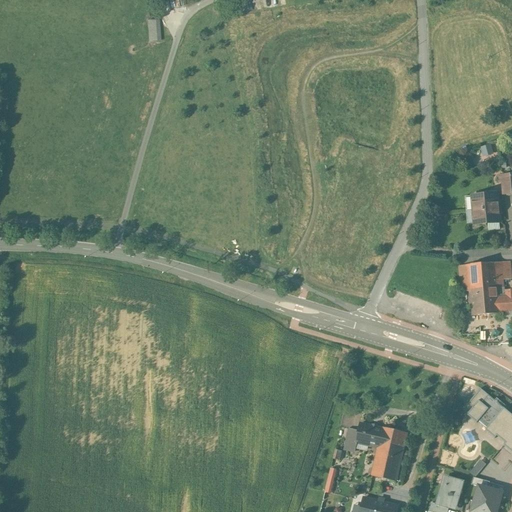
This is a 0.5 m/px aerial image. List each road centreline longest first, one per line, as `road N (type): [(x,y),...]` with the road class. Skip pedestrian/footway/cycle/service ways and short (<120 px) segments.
road 1 (tertiary): [(0,245),(142,259),(361,327)]
road 2 (residential): [(361,327),(425,188),(421,0)]
road 3 (tertiary): [(361,327),(511,382)]
